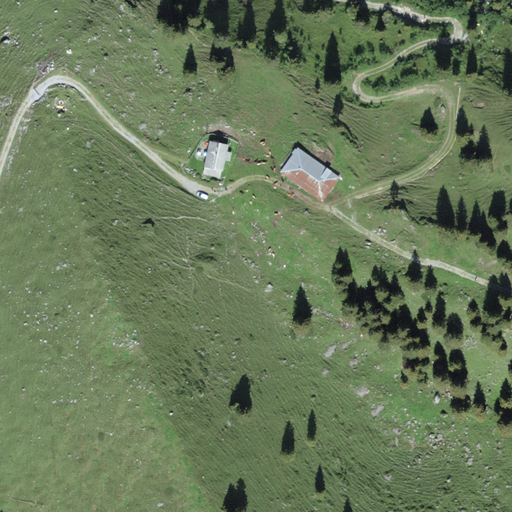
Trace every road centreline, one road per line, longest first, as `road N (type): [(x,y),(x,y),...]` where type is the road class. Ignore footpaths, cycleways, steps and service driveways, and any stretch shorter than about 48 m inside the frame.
road 1 (track): [(330,206),(424,166),(452,129),(443,93),(368,99),(356,87),(361,74),(457,36),(459,27),(349,0)]
road 2 (track): [(0,165),(28,100),(49,80),(68,80),(190,184)]
road 3 (track): [(190,184),(219,191),(257,176),(330,206)]
